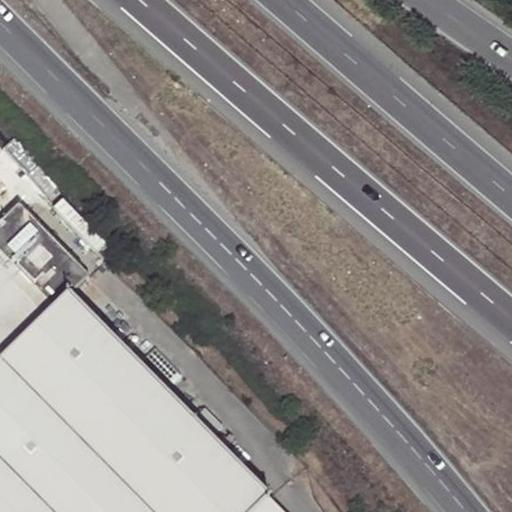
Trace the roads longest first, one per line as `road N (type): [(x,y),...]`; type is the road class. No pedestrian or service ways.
road 1 (primary): [(0,21),(468,511)]
road 2 (motorway): [(143,0),(511,320)]
road 3 (motorway): [(511,193),(289,0)]
